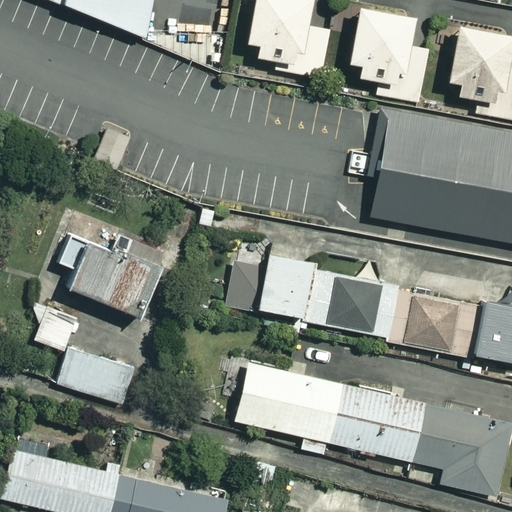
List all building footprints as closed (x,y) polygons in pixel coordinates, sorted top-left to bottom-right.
[(62,0),(62,3),(143,39),(149,0),(62,0)] [(301,0),(244,0),(239,35),(252,38),(250,51),(275,55),(273,67),(316,75),(324,25),(298,21),(301,0)] [(406,10),(353,0),(350,0),(340,55),(354,58),(352,71),(374,75),(371,92),(413,99),(423,45),(400,41),(406,10)] [(506,28),(451,17),(440,74),(453,76),(450,89),(472,93),(469,109),(511,116),(511,61),(500,59),(506,28)] [(152,29),(153,41),(218,69),(225,31),(152,29)] [(511,131),(377,106),(364,175),(375,177),(368,216),(511,242),(511,131)] [(153,263),(63,227),(51,256),(65,261),(58,278),(134,309),(153,263)] [(321,322),(331,271),(304,264),(306,255),(260,244),(258,253),(233,247),(220,301),(245,307),(247,299),(299,312),(298,316),(321,322)] [(331,271),(321,322),(393,339),(404,288),(331,271)] [(404,288),(393,339),(460,354),(462,347),(473,350),(485,295),(487,286),(421,271),(417,291),(404,288)] [(511,301),(485,295),(473,350),(509,358),(511,344),(511,301)] [(70,318),(37,307),(28,336),(61,347),(70,318)] [(127,360),(64,340),(52,379),(115,399),(127,360)] [(448,408),(245,361),(231,422),(300,438),(297,449),(321,455),(325,440),(435,466),(432,480),(493,494),(510,425),(480,418),(482,408),(447,399),(448,408)] [(0,494),(74,511),(105,511),(115,470),(7,444),(0,471),(0,494)] [(115,470),(105,511),(217,511),(221,495),(115,470)]
